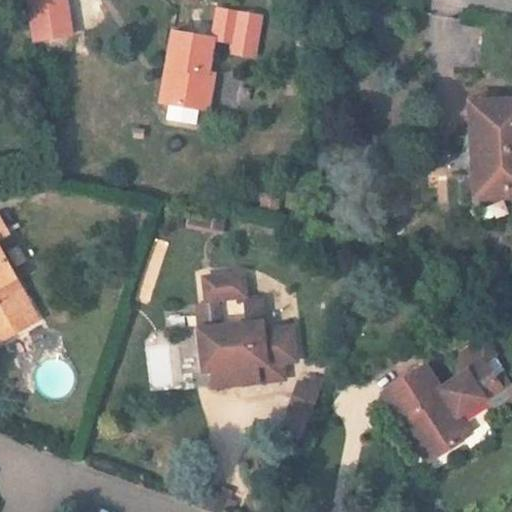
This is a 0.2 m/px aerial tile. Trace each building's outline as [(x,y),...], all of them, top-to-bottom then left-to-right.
[(61,0),(20,0),(29,53),(69,47),(61,0)] [(233,18),(211,15),(207,45),(229,49),(233,18)] [(258,21),(233,18),(229,49),(228,57),(253,61),(258,21)] [(166,39),(160,77),(166,78),(162,112),(203,119),(208,82),(202,81),(207,45),(166,39)] [(166,78),(160,77),(155,111),(162,112),(166,78)] [(511,113),(472,118),(478,166),(484,166),(485,178),(482,179),(486,210),(511,206),(511,113)] [(261,192),(259,207),(279,210),(281,196),(261,192)] [(0,345),(30,328),(0,277),(0,345)] [(209,305),(209,310),(211,332),(199,333),(197,333),(201,376),(210,375),(211,392),(229,390),(229,386),(239,385),(239,389),(266,387),(265,371),(281,369),(290,368),(287,333),(264,335),(262,306),(245,308),(245,302),(246,301),(244,278),(204,281),(206,305),(209,305)] [(211,332),(209,310),(197,310),(199,333),(211,332)] [(282,386),(281,369),(265,371),(266,387),(282,386)] [(310,421),(325,385),(317,382),(313,382),(309,391),(300,386),(289,411),(310,421)] [(392,430),(409,461),(419,456),(443,497),(481,477),(473,463),(499,449),(496,443),(511,433),(511,432),(497,406),(454,430),(440,404),(392,430)] [(511,447),(511,433),(496,443),(499,449),(502,453),(511,447)] [(419,456),(409,461),(432,502),(443,497),(419,456)]
